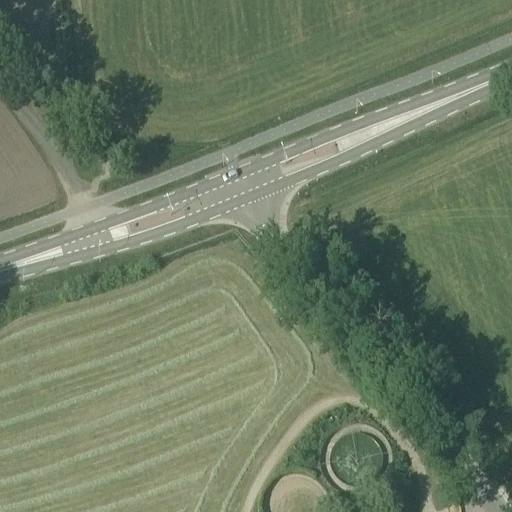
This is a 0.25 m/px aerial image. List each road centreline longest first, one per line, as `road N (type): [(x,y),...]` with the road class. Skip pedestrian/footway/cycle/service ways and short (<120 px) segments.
road 1 (unclassified): [(495,511),(254,217),(239,188)]
road 2 (secondary): [(511,75),(239,188)]
road 3 (secondary): [(239,188),(0,271)]
